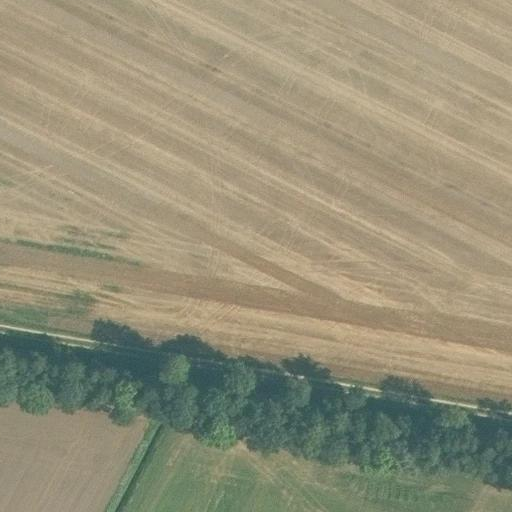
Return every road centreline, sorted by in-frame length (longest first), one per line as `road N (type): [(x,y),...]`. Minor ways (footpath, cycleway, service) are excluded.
road 1 (track): [(511,475),(0,384)]
road 2 (track): [(511,414),(0,325)]
